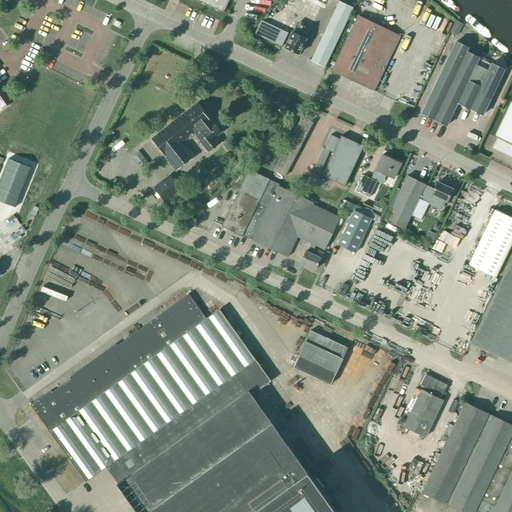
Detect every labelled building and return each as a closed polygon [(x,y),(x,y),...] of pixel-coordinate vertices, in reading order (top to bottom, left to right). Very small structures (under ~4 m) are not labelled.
[(195,0),(223,13),(229,0),(195,0)] [(324,67),(353,8),(339,1),(310,61),(324,67)] [(373,90),(397,40),(388,36),(390,32),(358,17),(332,71),(364,86),(373,90)] [(298,55),(306,38),(292,32),(285,48),(298,55)] [(276,35),(273,41),(281,46),(285,40),(276,35)] [(455,41),(420,113),(447,126),(458,104),(483,116),(505,70),(491,63),(490,64),(480,59),(480,58),(467,52),(469,48),(455,41)] [(511,101),(494,137),(497,138),(492,148),(511,157),(511,101)] [(212,125),(209,120),(211,119),(198,103),(151,140),(164,156),(176,171),(192,157),(181,143),(193,133),(209,152),(217,145),(212,139),(221,132),(214,124),(212,125)] [(284,177),(313,123),(301,117),(282,153),(262,165),(284,177)] [(339,139),(331,135),(324,149),(333,153),(322,176),(344,186),(363,146),(341,136),(339,139)] [(320,172),(329,152),(322,148),(313,168),(320,172)] [(393,178),(400,165),(393,161),(393,160),(382,155),(375,170),(371,179),(363,175),(355,191),(369,198),(376,182),(376,181),(380,172),(393,178)] [(247,236),(273,182),(249,171),(238,193),(222,226),(241,235),(242,234),(247,236)] [(164,202),(180,189),(170,175),(153,188),(164,202)] [(424,187),(425,185),(407,176),(386,221),(404,229),(418,198),(424,187)] [(273,182),(247,236),(252,239),(251,240),(288,257),(297,237),(310,243),(306,252),(305,251),(300,263),(315,270),(320,258),(311,254),(315,246),(324,250),(340,217),(313,204),(314,203),(277,185),(278,185),(273,182)] [(452,190),(437,182),(433,191),(424,187),(418,198),(441,209),(444,201),(447,202),(452,190)] [(381,213),(384,205),(375,201),(371,209),(381,213)] [(35,215),(39,208),(34,206),(31,213),(35,215)] [(355,253),(371,219),(354,211),(338,245),(355,253)] [(511,245),(511,218),(496,211),(469,265),(496,278),(511,245)] [(511,363),(511,256),(470,343),(511,363)] [(206,319),(188,294),(110,350),(109,349),(70,377),(71,379),(45,397),(44,395),(31,405),(85,481),(106,467),(118,484),(117,485),(136,511),(334,511),(295,457),(251,395),(270,382),(219,310),(206,319)] [(347,347),(311,331),(294,366),(330,383),(347,347)] [(425,437),(443,401),(421,390),(403,426),(425,437)] [(511,511),(511,425),(465,403),(421,493),(460,511),(511,511)]
